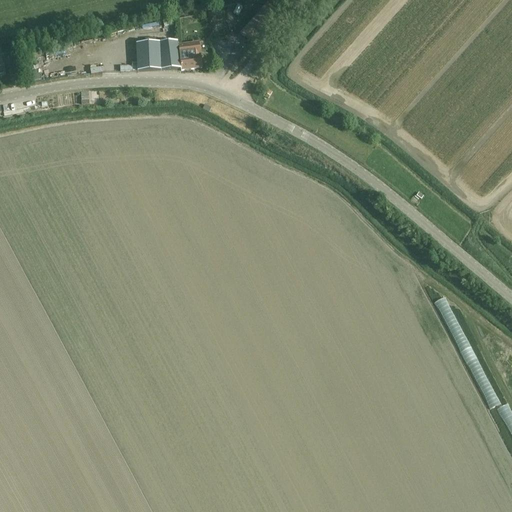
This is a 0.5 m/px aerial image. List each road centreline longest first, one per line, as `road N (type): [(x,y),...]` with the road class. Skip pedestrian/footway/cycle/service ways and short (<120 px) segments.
road 1 (unclassified): [(0,98),(141,80),(215,91),(343,160),(511,299)]
road 2 (track): [(302,0),(229,98)]
